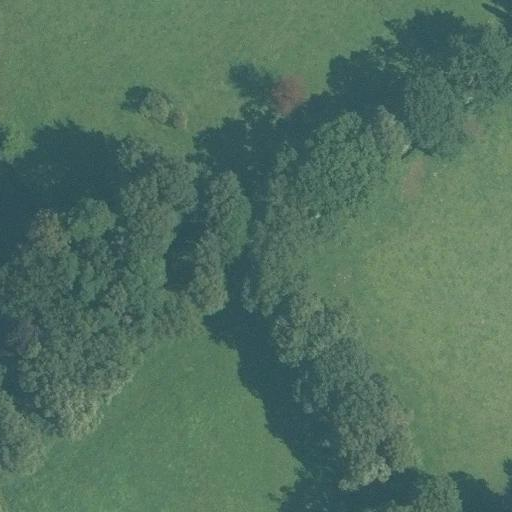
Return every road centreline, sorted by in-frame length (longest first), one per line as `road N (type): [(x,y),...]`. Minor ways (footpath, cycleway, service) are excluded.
road 1 (track): [(0,446),(261,235)]
road 2 (track): [(261,235),(511,23)]
